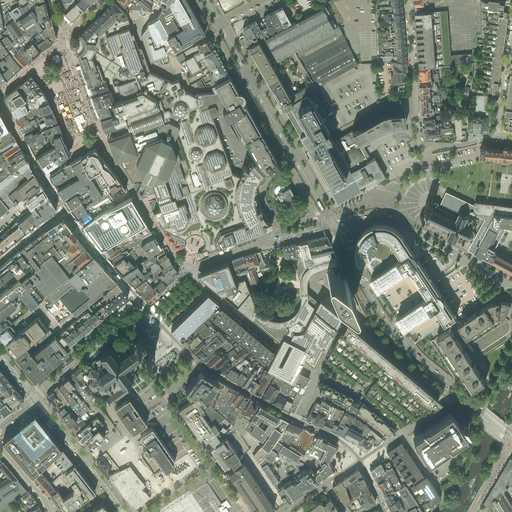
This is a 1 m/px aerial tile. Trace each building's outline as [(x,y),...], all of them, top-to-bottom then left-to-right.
[(26,0),(19,0),(18,0),(20,3),(9,11),(14,18),(25,33),(27,32),(28,34),(28,33),(40,50),(51,41),(45,32),(45,31),(39,22),(41,20),(40,19),(31,7),(30,4),(26,0)] [(30,4),(31,7),(40,19),(44,18),(51,16),(47,0),(30,4)] [(63,0),(65,8),(67,10),(72,5),(71,2),(73,0),(63,0)] [(67,10),(64,13),(71,20),(80,11),(76,8),(79,5),(76,1),(74,0),(73,0),(71,2),(72,5),(67,10)] [(86,0),(77,0),(76,1),(79,5),(83,9),(89,2),(86,0)] [(118,0),(127,9),(141,10),(131,1),(129,0),(118,0)] [(148,11),(149,9),(138,0),(129,0),(131,1),(141,10),(148,11)] [(138,0),(149,9),(150,10),(152,8),(149,5),(150,3),(145,0),(138,0)] [(168,0),(163,8),(157,15),(158,17),(154,19),(147,23),(148,24),(145,29),(141,34),(143,41),(143,42),(144,42),(146,48),(146,49),(148,54),(150,61),(165,56),(170,49),(173,48),(174,50),(199,36),(200,35),(202,35),(203,34),(205,33),(199,23),(198,21),(193,12),(186,0),(168,0)] [(112,2),(106,8),(119,21),(128,18),(127,16),(114,3),(112,2)] [(249,48),(249,49),(258,44),(267,60),(274,56),(277,60),(294,51),(312,83),(315,89),(318,88),(341,74),(357,64),(343,34),(342,34),(339,26),(337,27),(325,6),(272,34),(265,38),(264,36),(247,46),(248,47),(249,49),(249,48)] [(282,7),(275,10),(283,26),(290,22),(282,7)] [(271,171),(280,166),(275,160),(276,160),(274,156),(273,156),(272,153),(271,152),(269,149),(269,148),(267,145),(267,144),(265,141),(261,133),(259,131),(260,131),(260,130),(259,130),(259,129),(258,127),(256,124),(256,123),(254,121),(254,120),(253,118),(252,117),(251,115),(251,114),(250,114),(250,113),(249,112),(249,111),(248,110),(248,109),(248,110),(247,109),(246,107),(247,107),(246,106),(246,107),(245,105),(246,105),(245,104),(244,104),(242,103),(240,101),(241,100),(242,99),(242,98),(243,98),(243,97),(243,96),(242,96),(242,95),(242,94),(241,94),(241,93),(240,93),(239,93),(237,93),(237,91),(237,90),(237,89),(236,89),(235,86),(233,83),(232,81),(233,81),(232,80),(231,78),(230,78),(230,77),(229,77),(215,85),(216,88),(218,91),(216,92),(195,94),(195,96),(193,95),(193,94),(192,94),(188,92),(187,91),(187,92),(185,92),(184,87),(184,86),(182,87),(181,87),(180,86),(181,86),(180,85),(178,80),(172,82),(171,81),(170,81),(164,78),(163,77),(157,75),(157,74),(156,74),(150,71),(149,71),(148,71),(149,70),(141,47),(138,47),(128,18),(119,21),(106,8),(88,26),(87,26),(87,27),(85,29),(85,28),(84,29),(85,29),(83,31),(82,31),(82,32),(79,35),(78,35),(79,37),(77,39),(76,38),(75,38),(74,38),(73,38),(72,38),(72,39),(71,39),(70,40),(70,41),(69,41),(70,41),(70,42),(69,42),(69,43),(70,44),(70,45),(71,44),(71,45),(70,45),(71,46),(72,46),(72,47),(73,47),(73,46),(74,46),(74,47),(75,47),(76,47),(77,49),(75,50),(82,69),(97,63),(103,80),(107,79),(109,84),(110,88),(110,89),(113,95),(115,101),(133,95),(137,104),(113,112),(114,113),(100,118),(100,119),(101,119),(101,120),(100,120),(101,121),(102,124),(102,125),(103,127),(103,128),(104,128),(104,129),(104,130),(105,130),(108,129),(109,129),(112,128),(113,127),(112,127),(115,126),(116,126),(119,125),(120,125),(120,124),(121,124),(123,123),(123,124),(124,123),(123,123),(126,122),(127,122),(128,125),(129,129),(128,129),(123,131),(122,131),(121,132),(118,133),(117,133),(116,133),(113,135),(112,135),(111,135),(108,136),(107,137),(107,138),(108,141),(108,142),(109,142),(109,143),(110,146),(110,147),(111,148),(112,151),(112,152),(115,159),(116,159),(116,160),(118,159),(119,160),(127,173),(130,178),(134,185),(135,185),(135,184),(138,190),(139,193),(141,192),(154,188),(155,190),(156,194),(156,195),(158,201),(159,202),(161,209),(153,211),(161,225),(160,226),(159,226),(160,227),(162,230),(161,230),(162,231),(162,230),(164,233),(163,233),(164,234),(166,236),(165,236),(166,237),(168,239),(168,240),(170,243),(170,244),(171,243),(172,246),(172,247),(173,247),(174,249),(174,250),(175,250),(177,249),(178,249),(178,248),(181,248),(182,248),(182,247),(184,246),(184,247),(185,246),(184,243),(185,243),(185,242),(184,242),(185,239),(186,238),(185,238),(187,235),(188,236),(188,235),(191,233),(192,233),(191,233),(195,232),(195,233),(195,232),(196,232),(197,229),(198,229),(198,230),(197,230),(197,231),(198,231),(198,232),(198,233),(199,233),(200,233),(201,233),(202,233),(202,232),(203,232),(203,231),(203,232),(202,235),(202,236),(203,236),(204,239),(204,240),(205,240),(205,243),(204,244),(205,244),(204,247),(204,246),(203,247),(204,248),(202,250),(201,250),(201,251),(198,252),(197,252),(198,253),(199,256),(199,257),(200,256),(202,255),(203,255),(206,254),(207,254),(207,253),(210,252),(210,253),(211,252),(214,251),(215,251),(214,251),(217,250),(218,250),(218,249),(221,248),(221,249),(222,248),(225,247),(226,247),(225,246),(224,245),(232,242),(235,241),(236,241),(239,240),(242,239),(243,238),(246,237),(247,237),(250,236),(253,235),(254,234),(255,234),(259,233),(264,231),(265,230),(266,230),(268,229),(269,229),(269,228),(268,227),(268,226),(272,225),(270,221),(268,222),(265,219),(266,218),(266,217),(267,217),(266,216),(265,215),(264,213),(263,212),(261,209),(260,207),(258,203),(258,202),(257,199),(257,198),(256,198),(254,198),(253,198),(253,197),(253,194),(253,193),(254,188),(254,187),(255,183),(257,184),(257,183),(258,181),(259,179),(259,178),(260,177),(261,176),(262,175),(263,174),(264,173),(266,171),(267,171),(268,172),(271,170),(271,171)] [(275,10),(269,14),(277,29),(283,26),(275,10)] [(6,25),(7,28),(8,28),(11,33),(16,39),(30,59),(30,58),(29,57),(32,56),(33,56),(34,56),(35,55),(36,54),(36,53),(37,53),(37,52),(36,51),(39,50),(40,50),(28,33),(28,34),(27,32),(25,33),(14,18),(9,11),(5,15),(7,24),(6,25)] [(388,14),(383,14),(383,20),(385,20),(402,19),(402,16),(403,15),(403,14),(402,13),(402,12),(397,13),(391,13),(391,17),(389,17),(388,17),(388,14)] [(264,20),(260,22),(266,33),(276,28),(277,29),(269,14),(263,17),(264,20)] [(416,19),(416,23),(416,25),(417,25),(448,23),(448,22),(448,17),(416,19)] [(45,32),(51,41),(56,38),(53,24),(46,26),(45,22),(44,18),(40,19),(41,20),(39,22),(45,31),(45,32)] [(256,21),(250,25),(257,38),(266,33),(260,22),(257,24),(256,21)] [(417,25),(416,25),(416,29),(417,31),(449,29),(448,23),(417,25)] [(257,38),(250,25),(243,28),(242,31),(245,37),(244,37),(243,36),(242,36),(241,36),(240,36),(240,37),(239,37),(239,38),(239,39),(239,40),(242,46),(243,46),(257,38)] [(11,43),(26,63),(30,59),(16,39),(11,33),(8,28),(7,28),(3,32),(5,36),(11,43)] [(417,31),(417,35),(417,37),(418,37),(449,35),(449,29),(417,31)] [(418,37),(417,37),(417,41),(418,43),(450,41),(449,35),(418,37)] [(5,36),(0,40),(21,66),(26,63),(11,43),(5,36)] [(196,44),(200,52),(212,46),(213,45),(212,45),(213,44),(211,41),(211,42),(208,38),(196,44)] [(0,56),(5,63),(14,73),(21,66),(0,40),(0,39),(0,56)] [(418,43),(418,47),(418,49),(419,49),(450,47),(450,41),(418,43)] [(249,49),(254,57),(258,65),(262,71),(263,72),(263,73),(267,79),(267,80),(270,85),(271,87),(271,88),(279,102),(280,104),(280,103),(280,104),(281,106),(282,107),(282,108),(288,105),(293,102),(290,98),(288,99),(287,96),(280,83),(278,80),(275,75),(271,67),(267,60),(258,44),(249,49)] [(209,66),(210,66),(210,67),(221,61),(221,60),(220,60),(220,59),(219,58),(219,57),(218,56),(219,56),(217,54),(216,52),(216,51),(215,50),(214,48),(214,49),(212,46),(200,52),(186,59),(180,63),(184,71),(188,69),(191,75),(201,70),(197,62),(205,58),(208,63),(207,63),(207,64),(206,64),(206,65),(207,65),(207,66),(208,66),(208,67),(209,67),(209,66)] [(419,49),(418,49),(418,53),(418,55),(419,55),(450,53),(450,47),(419,49)] [(186,59),(182,53),(176,56),(179,63),(180,63),(186,59)] [(419,55),(418,55),(419,59),(419,61),(451,58),(451,55),(450,53),(419,55)] [(451,55),(451,58),(451,65),(469,63),(472,53),(451,55)] [(0,69),(1,68),(8,78),(14,73),(5,63),(0,56),(0,69)] [(419,61),(419,65),(419,67),(434,66),(451,65),(451,58),(419,61)] [(209,76),(210,76),(225,67),(221,61),(210,67),(206,69),(208,73),(206,74),(206,75),(206,76),(208,77),(209,76)] [(393,74),(391,74),(391,85),(399,84),(399,83),(406,83),(406,77),(407,77),(406,68),(407,68),(407,67),(407,66),(407,65),(406,65),(406,61),(395,62),(395,61),(391,62),(391,63),(392,62),(392,66),(391,67),(391,69),(393,70),(393,74)] [(88,84),(88,85),(103,80),(97,63),(82,69),(87,84),(87,85),(88,84)] [(45,64),(40,68),(45,73),(44,74),(44,75),(46,73),(46,74),(44,76),(46,75),(47,76),(49,74),(48,73),(49,72),(49,73),(50,73),(49,73),(51,76),(47,79),(51,84),(51,83),(56,80),(52,75),(51,72),(50,72),(50,71),(52,71),(52,70),(50,71),(49,71),(50,70),(45,64)] [(271,67),(269,68),(274,76),(275,75),(279,74),(274,65),(271,67)] [(419,67),(420,82),(435,81),(439,80),(438,73),(434,74),(434,66),(419,67)] [(214,84),(215,85),(229,77),(230,77),(229,76),(227,73),(225,67),(210,76),(212,80),(211,81),(210,83),(211,86),(214,84)] [(1,68),(0,69),(0,72),(4,81),(6,80),(8,78),(1,68)] [(64,73),(68,94),(77,92),(75,83),(71,84),(70,78),(68,79),(67,73),(64,73)] [(36,96),(36,95),(42,92),(40,88),(34,80),(31,76),(29,78),(24,81),(30,88),(34,92),(32,93),(34,96),(32,97),(34,99),(35,98),(36,96)] [(472,80),(467,78),(458,104),(463,106),(465,100),(468,100),(469,86),(472,80)] [(91,93),(91,95),(110,89),(110,88),(109,84),(107,79),(103,80),(88,85),(88,86),(88,87),(88,86),(91,93)] [(24,81),(17,87),(22,94),(24,97),(25,97),(25,98),(32,93),(34,92),(30,88),(24,81)] [(420,82),(421,93),(433,92),(443,91),(443,89),(440,89),(437,89),(437,86),(435,84),(435,81),(420,82)] [(306,94),(308,93),(310,92),(315,89),(312,83),(304,87),(293,93),(292,94),(292,92),(290,93),(290,95),(287,96),(288,99),(290,98),(293,102),(306,94)] [(6,94),(4,96),(5,99),(6,101),(10,107),(11,108),(11,109),(17,106),(16,104),(19,103),(20,105),(24,103),(27,101),(25,98),(25,97),(24,97),(22,94),(17,87),(16,87),(14,89),(14,88),(7,94),(6,94)] [(91,95),(94,102),(113,95),(110,89),(91,95)] [(42,92),(36,95),(38,100),(39,100),(45,97),(42,92)] [(306,94),(293,102),(288,105),(291,110),(286,112),(300,137),(299,138),(301,141),(302,140),(305,146),(327,134),(326,133),(329,132),(314,106),(309,97),(308,97),(306,94)] [(26,111),(47,101),(45,97),(39,100),(38,100),(36,95),(36,96),(35,98),(35,100),(29,104),(27,101),(24,103),(20,105),(19,103),(16,104),(17,106),(11,109),(15,116),(26,111)] [(94,102),(96,107),(110,102),(111,103),(115,101),(113,95),(94,102)] [(100,117),(100,118),(114,113),(113,112),(137,104),(133,95),(115,101),(111,103),(110,102),(96,107),(98,111),(99,113),(100,117)] [(36,114),(51,108),(47,101),(26,111),(15,116),(18,122),(26,119),(33,115),(36,114)] [(434,104),(422,105),(423,114),(433,113),(434,113),(434,112),(434,111),(436,111),(436,108),(436,107),(434,107),(434,104)] [(36,121),(38,124),(45,121),(55,116),(51,108),(36,114),(33,115),(34,118),(36,121)] [(0,132),(9,128),(8,127),(9,127),(2,114),(0,111),(0,132)] [(327,134),(305,146),(308,151),(307,151),(307,152),(306,152),(311,160),(310,160),(310,161),(310,162),(311,162),(312,162),(313,163),(310,165),(311,166),(324,190),(329,188),(337,202),(360,189),(359,186),(375,177),(376,180),(384,175),(374,157),(371,159),(361,142),(386,127),(394,127),(395,134),(407,134),(406,128),(401,129),(401,126),(405,126),(404,111),(382,113),(374,117),(369,120),(354,129),(351,130),(352,130),(351,130),(333,140),(332,141),(331,142),(329,139),(327,135),(327,134)] [(18,122),(19,126),(29,121),(29,120),(34,118),(33,115),(26,119),(18,122)] [(424,128),(426,128),(445,126),(445,124),(449,124),(448,115),(442,115),(425,117),(425,119),(424,119),(423,119),(424,128)] [(41,129),(57,122),(55,116),(45,121),(38,124),(41,129)] [(472,118),(468,118),(467,130),(471,130),(471,131),(483,132),(483,131),(487,131),(488,119),(484,119),(480,119),(480,117),(477,117),(477,118),(472,118)] [(19,126),(21,130),(31,125),(31,124),(36,121),(34,118),(29,120),(29,121),(19,126)] [(31,125),(21,130),(24,134),(32,130),(33,132),(36,130),(41,129),(38,124),(36,121),(31,124),(31,125)] [(43,134),(59,128),(57,122),(41,129),(42,132),(43,134)] [(445,126),(426,128),(426,136),(431,136),(431,137),(435,136),(454,134),(453,127),(450,127),(450,124),(449,124),(445,124),(445,126)] [(13,135),(9,128),(0,132),(0,142),(12,135),(13,135)] [(46,144),(54,140),(53,138),(52,135),(60,132),(59,128),(43,134),(45,139),(43,140),(46,144)] [(32,130),(24,134),(24,135),(26,140),(27,140),(31,138),(32,139),(36,137),(35,136),(42,132),(41,129),(36,130),(33,132),(32,130)] [(31,138),(27,140),(30,146),(43,140),(45,139),(43,134),(42,132),(35,136),(36,137),(32,139),(31,138)] [(43,151),(35,156),(37,160),(38,161),(40,165),(54,156),(58,161),(60,160),(62,159),(65,157),(64,155),(67,153),(68,153),(68,152),(69,152),(68,150),(67,148),(62,137),(61,134),(61,133),(60,133),(60,132),(52,135),(53,138),(54,140),(56,144),(54,144),(53,145),(53,144),(52,144),(52,145),(46,149),(43,151)] [(0,150),(16,140),(12,135),(0,142),(0,150)] [(0,163),(5,159),(6,158),(20,149),(17,143),(16,140),(0,150),(0,163)] [(43,140),(30,146),(31,148),(32,150),(33,153),(34,154),(35,156),(43,151),(46,149),(52,145),(52,144),(53,144),(53,145),(54,144),(56,144),(54,140),(46,144),(43,140)] [(475,201),(474,205),(474,211),(485,213),(493,214),(493,213),(511,215),(511,149),(508,149),(508,147),(504,147),(504,150),(487,148),(487,147),(481,146),(480,149),(480,150),(480,153),(479,153),(479,154),(480,154),(480,157),(486,158),(486,157),(495,158),(503,159),(503,160),(506,161),(506,160),(511,160),(511,205),(498,203),(490,202),(475,201)] [(102,195),(111,190),(110,187),(107,182),(116,175),(113,172),(112,172),(109,167),(106,162),(105,162),(102,158),(102,157),(101,158),(95,148),(94,148),(79,156),(85,168),(87,170),(98,188),(102,195)] [(0,171),(5,168),(24,155),(24,154),(21,149),(20,149),(6,158),(5,159),(0,163),(0,171)] [(0,180),(1,179),(10,173),(10,172),(27,160),(24,155),(5,168),(0,171),(0,180)] [(54,156),(40,165),(44,171),(58,161),(54,156)] [(87,188),(91,193),(94,199),(102,195),(98,188),(87,170),(85,168),(79,156),(70,162),(79,176),(57,189),(64,199),(80,188),(82,191),(87,188)] [(0,180),(0,188),(6,183),(29,164),(27,160),(10,172),(10,173),(1,179),(0,180)] [(79,176),(70,162),(67,164),(66,163),(64,164),(64,165),(62,167),(64,170),(66,173),(67,172),(68,174),(64,177),(53,183),(57,189),(79,176)] [(0,216),(15,203),(8,194),(34,173),(29,164),(6,183),(0,188),(0,216)] [(64,170),(62,167),(50,175),(49,177),(53,183),(64,177),(68,174),(67,172),(66,173),(64,170)] [(15,203),(24,196),(40,182),(36,176),(34,173),(8,194),(15,203)] [(116,175),(107,182),(110,187),(120,182),(118,178),(116,175)] [(24,196),(27,201),(44,188),(40,182),(24,196)] [(114,195),(126,189),(120,182),(110,187),(111,190),(114,195)] [(274,196),(277,201),(280,199),(282,202),(282,203),(283,203),(283,202),(284,202),(285,202),(285,201),(287,200),(287,201),(288,200),(289,199),(290,199),(291,198),(292,197),(293,197),(294,196),(292,192),(289,187),(286,189),(285,187),(286,187),(284,186),(283,185),(282,185),(281,184),(279,184),(278,185),(277,185),(276,186),(275,187),(274,188),(274,190),(274,191),(274,192),(274,194),(275,193),(276,195),(274,196)] [(27,201),(30,206),(33,204),(48,194),(44,188),(27,201)] [(68,206),(69,208),(82,199),(91,193),(87,188),(82,191),(80,188),(64,199),(68,206)] [(73,213),(77,219),(93,208),(109,198),(114,195),(111,190),(102,195),(94,199),(73,213)] [(69,208),(73,213),(94,199),(91,193),(82,199),(69,208)] [(33,204),(36,208),(50,198),(48,194),(33,204)] [(445,194),(439,205),(441,206),(443,207),(444,207),(444,208),(448,210),(449,209),(449,210),(454,212),(458,214),(460,211),(459,211),(460,210),(460,211),(460,210),(461,211),(463,212),(463,211),(464,211),(466,213),(466,212),(467,213),(466,213),(468,214),(469,214),(469,215),(473,217),(474,215),(477,217),(479,218),(479,219),(479,218),(478,220),(478,221),(479,221),(479,222),(476,227),(478,231),(479,231),(479,232),(478,232),(476,235),(477,236),(476,237),(476,236),(474,237),(471,243),(471,244),(473,245),(473,246),(474,246),(474,247),(474,246),(475,246),(476,247),(474,251),(481,255),(484,257),(485,257),(511,271),(511,256),(495,248),(496,247),(506,229),(501,226),(503,224),(511,225),(511,215),(493,213),(493,214),(485,213),(474,211),(474,205),(473,207),(469,206),(469,205),(469,204),(468,204),(467,204),(467,205),(454,198),(445,194)] [(138,228),(146,223),(141,215),(131,197),(119,204),(113,207),(103,211),(83,226),(101,250),(114,242),(125,235),(138,228)] [(39,211),(53,202),(50,198),(36,208),(37,210),(38,210),(39,211)] [(93,208),(77,219),(83,226),(93,218),(103,211),(113,207),(114,207),(109,198),(93,208)] [(423,222),(424,222),(426,222),(426,223),(425,223),(426,224),(427,224),(427,225),(428,225),(428,224),(429,224),(430,225),(430,224),(431,222),(435,224),(435,225),(436,225),(440,227),(441,227),(445,229),(446,230),(450,231),(449,235),(448,234),(447,235),(448,235),(448,236),(449,236),(451,237),(450,238),(451,238),(454,239),(454,240),(455,239),(454,239),(454,238),(456,239),(456,240),(457,240),(458,240),(462,241),(461,242),(462,242),(463,241),(465,242),(466,241),(467,241),(467,242),(468,242),(468,241),(469,241),(470,241),(471,238),(474,237),(476,236),(476,237),(477,236),(476,235),(478,232),(479,232),(479,231),(478,231),(476,227),(479,222),(479,221),(478,221),(478,220),(479,218),(479,219),(479,218),(477,217),(474,215),(473,217),(469,215),(469,214),(468,214),(466,213),(467,213),(466,212),(466,213),(464,211),(463,211),(463,212),(461,211),(460,210),(460,211),(460,210),(459,211),(460,211),(458,214),(454,212),(449,210),(449,209),(448,210),(444,208),(444,207),(443,207),(440,206),(439,205),(439,204),(439,205),(440,204),(439,203),(439,202),(439,201),(438,202),(437,201),(437,200),(436,201),(435,201),(433,201),(434,199),(432,198),(431,200),(430,200),(430,199),(429,199),(429,200),(427,202),(426,201),(426,202),(427,202),(427,205),(426,206),(427,206),(424,213),(423,213),(423,214),(421,215),(420,215),(421,216),(421,218),(420,218),(420,219),(421,219),(423,220),(423,221),(423,222)] [(30,206),(32,209),(39,221),(56,210),(56,208),(53,202),(39,211),(38,210),(37,210),(36,208),(33,204),(30,206)] [(32,209),(25,213),(35,224),(39,221),(32,209)] [(23,214),(21,216),(30,228),(35,224),(25,213),(23,214)] [(21,216),(16,221),(26,232),(30,228),(21,216)] [(61,218),(50,225),(55,231),(66,223),(64,219),(61,218)] [(8,229),(16,240),(26,232),(16,221),(8,229)] [(59,239),(71,229),(66,223),(55,231),(50,235),(54,239),(54,240),(57,237),(59,239)] [(116,249),(151,231),(150,229),(149,228),(148,226),(147,225),(146,224),(146,223),(138,228),(125,235),(114,242),(101,250),(106,255),(116,249)] [(355,247),(355,249),(355,252),(357,251),(357,254),(358,256),(358,258),(360,260),(361,262),(362,262),(372,255),(371,254),(371,253),(370,252),(370,251),(370,249),(374,249),(374,250),(374,251),(374,252),(375,252),(375,253),(376,253),(376,254),(377,254),(377,255),(378,255),(379,256),(380,256),(380,257),(379,257),(378,257),(378,258),(378,259),(378,260),(379,260),(380,260),(381,260),(381,259),(381,258),(384,256),(385,255),(386,255),(387,254),(388,253),(388,252),(389,252),(389,251),(389,250),(396,261),(383,270),(377,274),(376,275),(374,276),(373,277),(371,278),(371,279),(373,282),(374,282),(373,283),(372,284),(373,285),(373,286),(374,286),(375,285),(376,286),(378,289),(379,289),(381,288),(382,287),(384,286),(385,285),(390,282),(405,271),(409,269),(419,282),(428,297),(425,299),(408,309),(403,313),(402,313),(400,315),(399,315),(397,317),(397,318),(399,321),(399,322),(398,322),(398,323),(399,324),(399,325),(400,325),(401,324),(402,325),(404,328),(405,328),(407,327),(407,326),(410,325),(410,324),(416,321),(430,311),(435,308),(437,310),(437,311),(439,313),(439,314),(441,316),(443,319),(443,320),(445,322),(445,323),(446,322),(449,321),(450,320),(450,321),(451,321),(452,321),(452,320),(453,319),(452,318),(453,318),(456,316),(457,316),(456,315),(454,312),(452,309),(450,306),(448,303),(446,300),(431,276),(432,276),(432,275),(432,274),(431,273),(430,273),(429,274),(410,246),(402,234),(402,233),(401,232),(400,231),(399,229),(397,228),(395,227),(394,226),(392,225),(390,224),(388,224),(386,223),(384,223),(382,223),(379,223),(377,223),(375,224),(373,224),(371,225),(369,226),(367,227),(366,229),(364,230),(362,232),(362,231),(361,231),(360,232),(359,234),(358,236),(357,238),(356,240),(356,242),(355,244),(355,247)] [(50,235),(55,231),(50,225),(45,229),(50,235)] [(8,229),(0,235),(0,238),(7,247),(16,240),(8,229)] [(45,229),(41,232),(49,243),(54,239),(50,235),(45,229)] [(64,247),(77,237),(71,229),(59,239),(64,247)] [(150,237),(154,235),(151,231),(116,249),(106,255),(110,259),(121,252),(132,247),(143,241),(144,241),(147,239),(150,237)] [(41,232),(36,236),(44,246),(49,243),(41,232)] [(140,261),(151,254),(162,247),(154,235),(150,237),(147,239),(144,241),(144,242),(140,245),(147,255),(143,257),(141,254),(137,256),(140,261)] [(36,236),(32,240),(39,250),(44,246),(36,236)] [(326,236),(313,239),(317,247),(319,251),(319,252),(324,250),(332,248),(331,244),(330,244),(326,236)] [(51,277),(87,249),(77,237),(64,247),(58,250),(41,263),(51,277)] [(24,246),(37,263),(38,263),(41,263),(58,250),(64,247),(59,239),(41,252),(39,250),(32,240),(24,246)] [(319,251),(317,247),(313,239),(307,241),(309,249),(313,248),(314,252),(319,251)] [(110,259),(113,264),(132,250),(140,245),(144,242),(144,241),(143,241),(132,247),(121,252),(110,259)] [(311,256),(309,249),(307,241),(299,243),(302,258),(303,258),(311,256)] [(304,270),(306,268),(303,258),(302,258),(299,243),(295,244),(282,247),(285,260),(293,258),(298,278),(300,279),(301,277),(301,275),(302,273),(303,272),(304,270)] [(113,264),(122,273),(137,263),(140,261),(137,256),(141,254),(143,257),(147,255),(140,245),(132,250),(113,264)] [(31,265),(33,267),(37,263),(24,246),(19,250),(31,265)] [(12,285),(18,292),(31,308),(34,305),(39,301),(45,296),(50,302),(50,303),(73,284),(68,278),(80,268),(93,257),(87,249),(51,277),(41,263),(38,263),(37,263),(33,267),(19,279),(15,282),(12,285)] [(161,268),(171,262),(165,253),(163,249),(159,251),(156,252),(156,253),(152,256),(154,257),(155,260),(156,260),(158,263),(161,268)] [(25,270),(31,265),(19,250),(16,252),(17,253),(13,255),(25,270)] [(300,284),(300,286),(300,287),(300,293),(307,293),(307,287),(306,284),(306,283),(306,282),(307,281),(307,280),(307,279),(307,278),(308,278),(308,277),(309,276),(309,275),(310,275),(310,274),(311,274),(311,273),(312,272),(313,272),(314,271),(315,271),(316,270),(323,268),(328,266),(332,265),(336,264),(339,263),(336,256),(336,257),(333,250),(311,256),(303,258),(306,268),(304,270),(303,272),(302,273),(301,275),(301,277),(300,279),(300,280),(300,282),(299,283),(300,284)] [(438,250),(437,251),(434,253),(439,261),(444,257),(441,252),(440,253),(438,250)] [(260,252),(258,252),(255,253),(258,264),(261,270),(270,266),(267,259),(263,261),(260,252)] [(255,253),(244,257),(254,283),(259,281),(257,278),(255,272),(257,271),(254,265),(258,264),(255,253)] [(137,263),(122,273),(126,277),(129,281),(132,278),(141,270),(145,267),(150,264),(155,260),(154,257),(152,256),(151,254),(140,261),(137,263)] [(5,262),(13,271),(15,273),(17,276),(25,270),(13,255),(12,256),(5,262)] [(248,270),(244,261),(243,256),(232,260),(237,274),(238,276),(245,275),(248,285),(253,283),(248,269),(248,270)] [(73,284),(50,303),(52,305),(67,293),(70,290),(75,286),(78,290),(92,279),(104,269),(93,257),(80,268),(68,278),(73,284)] [(132,278),(129,281),(131,283),(134,286),(145,278),(152,273),(159,269),(161,268),(158,263),(156,260),(155,260),(150,264),(145,267),(141,270),(132,278)] [(5,262),(0,266),(0,280),(1,281),(11,272),(13,271),(5,262)] [(134,286),(138,290),(150,280),(157,276),(159,275),(173,266),(171,262),(161,268),(159,269),(152,273),(145,278),(134,286)] [(206,270),(197,273),(200,276),(233,304),(237,306),(249,291),(248,288),(247,286),(244,278),(235,281),(230,267),(227,262),(225,263),(206,270)] [(159,275),(157,276),(160,280),(174,268),(173,266),(159,275)] [(325,270),(332,286),(333,288),(334,289),(335,290),(336,291),(337,292),(351,302),(351,303),(352,303),(353,303),(353,302),(354,302),(354,301),(355,301),(355,300),(355,299),(348,284),(346,281),(343,278),(331,268),(329,267),(328,267),(327,267),(326,267),(326,268),(325,269),(325,270)] [(174,268),(160,280),(165,285),(170,281),(177,274),(177,273),(177,272),(177,271),(174,268)] [(70,290),(67,293),(78,307),(86,300),(100,288),(112,278),(104,269),(92,279),(78,290),(75,286),(70,290)] [(150,280),(138,290),(137,290),(147,300),(149,300),(151,300),(159,291),(165,285),(160,280),(157,276),(150,280)] [(86,300),(78,307),(72,312),(75,316),(103,293),(116,282),(112,278),(100,288),(86,300)] [(116,282),(103,293),(105,296),(108,300),(122,289),(117,282),(116,282)] [(0,307),(11,298),(18,292),(12,285),(0,294),(0,307)] [(114,307),(128,296),(122,289),(108,300),(114,307)] [(249,291),(237,306),(252,320),(255,316),(257,318),(259,320),(261,321),(263,323),(265,324),(264,326),(280,339),(285,329),(282,319),(280,319),(279,320),(277,320),(276,319),(274,319),(273,319),(271,318),(270,318),(268,317),(267,317),(265,316),(264,314),(262,313),(261,312),(260,311),(259,311),(259,310),(258,309),(257,308),(256,307),(256,306),(255,305),(254,304),(254,303),(253,302),(249,291)] [(280,339),(281,340),(280,342),(279,344),(276,349),(275,352),(266,368),(267,369),(273,372),(274,373),(276,373),(276,374),(289,380),(294,371),(295,369),(297,371),(299,368),(302,363),(303,359),(314,368),(339,319),(341,316),(319,297),(317,301),(308,292),(300,293),(300,295),(300,297),(300,299),(300,301),(300,303),(299,305),(298,307),(297,309),(296,310),(295,312),(293,313),(292,315),(290,316),(288,317),(286,318),(284,319),(282,319),(285,329),(280,339)] [(179,336),(181,339),(207,319),(207,318),(215,312),(221,307),(219,306),(219,305),(218,305),(218,304),(217,304),(216,304),(218,302),(218,301),(216,300),(214,298),(212,296),(212,297),(212,296),(210,295),(209,295),(210,294),(208,293),(207,293),(203,297),(199,301),(199,300),(199,301),(195,305),(195,304),(195,305),(191,308),(191,309),(187,312),(187,313),(183,316),(183,317),(179,320),(175,324),(171,328),(173,330),(173,331),(173,330),(175,332),(175,333),(175,332),(177,334),(177,335),(177,334),(179,336)] [(110,313),(115,308),(114,307),(108,300),(105,296),(99,300),(110,313)] [(0,319),(4,316),(17,305),(11,298),(0,307),(0,319)] [(504,317),(504,318),(511,304),(509,303),(507,302),(505,301),(502,301),(502,299),(500,300),(500,301),(499,301),(499,300),(496,300),(496,301),(494,301),(492,302),(490,303),(488,304),(485,305),(494,318),(495,318),(496,317),(497,317),(498,316),(499,316),(500,316),(501,316),(501,317),(502,317),(503,317),(504,317)] [(104,318),(110,313),(99,300),(94,305),(104,318)] [(495,318),(494,318),(481,327),(467,336),(473,344),(471,345),(480,358),(482,357),(508,339),(509,339),(509,338),(510,338),(510,337),(511,337),(511,336),(511,335),(511,334),(511,318),(511,319),(511,318),(511,317),(511,314),(511,303),(511,304),(504,318),(504,317),(503,317),(502,317),(501,317),(501,316),(500,316),(499,316),(498,316),(497,317),(496,317),(495,318)] [(98,323),(104,318),(94,305),(88,310),(98,323)] [(477,310),(472,313),(481,327),(494,318),(485,305),(482,307),(482,306),(481,306),(480,307),(480,308),(480,309),(479,308),(477,310)] [(212,315),(210,319),(244,347),(245,346),(246,346),(258,356),(255,359),(266,368),(275,352),(261,341),(235,319),(221,307),(215,312),(217,313),(214,316),(212,315)] [(93,327),(98,323),(88,310),(82,314),(93,327)] [(459,322),(467,336),(481,327),(472,313),(469,315),(469,314),(468,315),(467,315),(467,316),(467,317),(466,317),(464,318),(464,319),(459,322)] [(82,336),(93,327),(82,314),(71,323),(82,336)] [(4,316),(0,319),(0,332),(10,325),(11,324),(8,320),(7,321),(4,316)] [(17,333),(4,343),(5,343),(6,342),(7,343),(5,344),(15,355),(26,346),(26,347),(48,329),(38,316),(23,328),(17,334),(17,333)] [(181,339),(186,344),(197,334),(211,323),(207,319),(181,339)] [(330,353),(325,361),(329,364),(330,363),(333,366),(336,369),(338,370),(341,373),(340,374),(347,379),(347,378),(351,381),(354,383),(355,381),(356,381),(357,379),(362,384),(362,385),(364,383),(372,373),(373,372),(375,374),(376,376),(377,375),(379,377),(378,378),(365,393),(368,395),(371,398),(370,399),(377,404),(377,403),(381,406),(386,411),(389,413),(388,414),(394,419),(395,418),(399,421),(403,425),(405,424),(406,425),(409,422),(408,421),(410,420),(413,418),(418,415),(422,412),(427,409),(430,407),(438,402),(441,399),(440,398),(436,395),(435,395),(430,390),(429,390),(424,385),(423,385),(418,380),(417,380),(412,375),(410,373),(406,370),(405,369),(400,365),(399,364),(394,360),(393,359),(388,355),(387,354),(382,350),(381,349),(376,345),(375,344),(372,342),(364,335),(363,334),(362,333),(355,328),(352,325),(351,324),(346,320),(345,324),(341,330),(330,353)] [(76,340),(82,336),(71,323),(66,328),(76,340)] [(186,344),(191,349),(202,340),(203,341),(216,330),(210,324),(211,323),(197,334),(186,344)] [(10,325),(0,332),(0,337),(0,338),(1,338),(1,339),(4,343),(17,333),(10,325)] [(60,332),(71,345),(76,340),(66,328),(60,332)] [(451,328),(438,336),(446,349),(460,341),(456,336),(457,335),(455,333),(454,333),(455,332),(455,331),(454,331),(454,330),(453,331),(451,328)] [(39,343),(52,333),(49,330),(37,340),(39,343)] [(194,353),(202,359),(205,355),(211,351),(215,347),(225,338),(218,330),(216,331),(216,330),(203,341),(205,343),(194,352),(194,353)] [(87,374),(86,374),(86,375),(88,374),(90,378),(89,378),(89,379),(90,379),(88,383),(87,383),(87,384),(88,384),(90,386),(89,386),(90,386),(92,388),(91,389),(92,390),(93,388),(97,388),(97,389),(98,388),(100,392),(100,393),(101,393),(101,392),(102,392),(107,391),(110,396),(107,399),(106,399),(107,401),(110,405),(113,402),(118,398),(119,398),(128,391),(126,388),(125,386),(125,385),(127,383),(127,384),(127,383),(128,384),(128,383),(129,382),(130,382),(130,381),(132,380),(133,379),(132,378),(133,377),(136,374),(137,376),(138,375),(137,374),(138,373),(137,373),(136,373),(133,369),(137,365),(138,366),(138,365),(142,362),(142,363),(143,362),(142,361),(144,360),(145,359),(147,358),(147,359),(148,360),(149,359),(148,358),(153,355),(153,356),(154,356),(154,355),(153,354),(154,354),(154,353),(155,352),(154,351),(154,352),(151,347),(150,346),(145,339),(144,338),(141,334),(141,333),(139,334),(137,333),(138,335),(133,338),(132,337),(131,337),(132,339),(131,340),(128,343),(128,342),(127,342),(128,343),(123,346),(123,345),(122,346),(123,347),(118,350),(115,345),(116,344),(115,344),(114,344),(114,343),(113,344),(114,345),(111,347),(109,348),(108,347),(107,347),(108,348),(105,349),(104,349),(102,350),(102,351),(103,351),(100,353),(99,353),(100,355),(99,356),(96,358),(95,357),(95,358),(96,359),(95,359),(94,358),(90,360),(91,361),(90,362),(91,362),(91,363),(90,362),(90,363),(90,362),(90,363),(88,364),(88,365),(87,364),(87,365),(87,366),(88,365),(89,367),(89,368),(87,374)] [(55,336),(49,341),(62,357),(68,352),(55,336)] [(468,382),(464,375),(455,362),(446,349),(438,336),(434,339),(430,341),(455,378),(458,376),(458,377),(464,385),(468,382)] [(202,359),(206,362),(219,350),(221,349),(229,343),(225,339),(225,338),(215,347),(211,351),(205,355),(202,359)] [(191,349),(194,352),(205,343),(203,341),(202,340),(191,349)] [(49,341),(43,345),(56,362),(62,357),(49,341)] [(461,344),(460,341),(446,349),(455,362),(468,354),(465,349),(465,348),(464,346),(463,346),(463,345),(463,343),(461,344)] [(223,354),(211,365),(211,366),(217,370),(220,367),(228,358),(233,355),(236,352),(242,348),(235,342),(233,345),(234,346),(233,347),(223,354)] [(206,362),(211,365),(223,354),(233,347),(230,343),(229,343),(221,349),(219,350),(206,362)] [(35,353),(39,357),(36,359),(45,371),(56,362),(43,345),(35,353)] [(26,346),(15,355),(19,361),(30,352),(26,347),(26,346)] [(220,367),(217,370),(220,371),(224,374),(234,362),(242,357),(243,356),(248,353),(245,349),(237,354),(234,356),(234,355),(233,355),(228,358),(220,367)] [(19,361),(23,366),(34,357),(33,355),(30,352),(19,361)] [(34,357),(23,366),(34,380),(45,371),(36,359),(39,357),(35,353),(33,355),(34,357)] [(455,362),(464,375),(477,367),(473,362),(474,361),(472,359),(471,359),(472,358),(471,356),(470,357),(468,354),(455,362)] [(234,362),(224,374),(234,380),(244,367),(241,365),(243,363),(245,365),(248,362),(249,361),(244,357),(243,357),(243,356),(242,357),(234,362)] [(244,367),(234,380),(242,384),(249,372),(253,369),(254,367),(257,364),(258,363),(256,361),(251,366),(250,365),(250,364),(248,362),(245,365),(243,363),(241,365),(244,367)] [(260,366),(257,364),(254,367),(253,369),(249,372),(242,384),(247,387),(252,379),(258,368),(260,366)] [(80,367),(74,372),(83,383),(84,383),(85,382),(82,378),(84,376),(81,373),(83,371),(80,367)] [(262,367),(259,371),(263,373),(269,377),(272,373),(267,369),(266,370),(262,367)] [(464,375),(468,382),(473,389),(486,380),(482,375),(483,374),(481,372),(480,372),(481,371),(480,370),(480,369),(479,370),(477,367),(464,375)] [(247,387),(250,389),(255,381),(255,380),(256,377),(258,373),(257,372),(260,369),(258,368),(252,379),(247,387)] [(291,404),(288,410),(288,411),(289,411),(290,410),(292,411),(293,411),(294,412),(294,410),(303,394),(309,382),(309,381),(309,380),(308,380),(309,378),(309,377),(308,377),(300,372),(298,371),(297,371),(295,369),(294,371),(289,380),(290,381),(289,383),(293,385),(292,388),(297,391),(291,404)] [(194,379),(185,390),(188,394),(190,397),(191,397),(197,392),(203,400),(210,391),(212,392),(218,381),(217,380),(200,371),(194,379)] [(74,372),(68,377),(77,388),(76,389),(77,389),(86,401),(86,400),(93,396),(84,383),(83,383),(74,372)] [(259,383),(254,392),(259,395),(269,377),(263,373),(258,380),(259,380),(260,381),(259,383)] [(83,409),(86,412),(89,410),(78,395),(75,391),(77,389),(76,389),(77,388),(68,377),(63,382),(68,388),(68,389),(72,394),(79,403),(83,409)] [(263,396),(263,397),(270,402),(270,401),(271,402),(272,402),(272,403),(272,402),(284,382),(281,381),(279,379),(274,377),(273,379),(270,384),(270,385),(267,390),(263,396)] [(0,391),(11,383),(7,378),(0,383),(0,391)] [(250,389),(254,392),(259,383),(260,381),(259,380),(258,382),(255,380),(255,381),(250,389)] [(209,396),(206,402),(213,406),(216,398),(218,394),(218,395),(220,392),(224,384),(223,384),(222,383),(220,382),(219,381),(218,381),(212,392),(210,396),(209,396)] [(73,407),(77,412),(80,416),(81,416),(86,412),(83,409),(79,403),(72,394),(68,389),(68,388),(63,382),(58,386),(65,395),(69,399),(74,406),(73,407)] [(272,403),(281,407),(291,388),(290,388),(291,387),(288,385),(284,382),(272,402),(272,403)] [(319,392),(326,395),(331,386),(330,387),(329,386),(329,385),(324,382),(319,392)] [(14,388),(11,383),(0,391),(0,397),(3,395),(2,394),(5,392),(7,395),(12,391),(11,391),(14,388)] [(216,398),(213,406),(217,410),(220,406),(220,405),(220,404),(229,387),(228,386),(227,386),(226,386),(226,385),(225,385),(224,384),(220,392),(218,395),(218,394),(216,398)] [(63,404),(69,399),(65,395),(58,386),(52,390),(58,398),(60,400),(63,403),(63,404)] [(326,395),(333,399),(338,390),(338,389),(337,390),(336,389),(331,386),(326,395)] [(229,387),(220,404),(222,405),(225,407),(228,402),(227,401),(227,400),(228,400),(233,389),(230,387),(229,387)] [(12,391),(12,392),(14,395),(21,401),(24,399),(15,389),(16,389),(15,388),(14,388),(11,391),(12,391)] [(281,407),(288,410),(291,404),(297,391),(292,388),(291,388),(281,407)] [(233,389),(228,400),(231,402),(230,402),(232,403),(233,404),(232,405),(232,406),(233,405),(233,404),(234,402),(232,401),(234,396),(235,397),(236,395),(235,395),(237,391),(236,391),(235,390),(233,389)] [(47,395),(47,396),(53,404),(56,401),(60,405),(63,403),(60,400),(58,398),(52,390),(50,392),(48,394),(47,395)] [(333,399),(341,402),(345,393),(344,394),(342,393),(343,392),(338,390),(333,399)] [(2,399),(11,409),(16,405),(18,403),(20,402),(21,401),(14,395),(12,392),(12,391),(7,395),(2,399)] [(234,396),(232,401),(234,402),(233,404),(233,405),(232,406),(233,406),(234,406),(242,394),(241,394),(238,392),(237,391),(235,395),(236,395),(235,397),(234,396)] [(188,417),(189,419),(200,411),(204,408),(199,402),(203,400),(197,392),(191,397),(192,399),(178,408),(179,409),(185,418),(188,417)] [(341,402),(348,406),(349,404),(352,397),(352,396),(351,397),(349,396),(350,395),(345,393),(341,402)] [(233,406),(225,416),(234,423),(232,424),(232,425),(236,429),(239,433),(243,428),(248,421),(243,418),(237,414),(239,411),(241,412),(242,411),(241,411),(246,402),(248,398),(247,397),(243,395),(242,394),(234,406),(233,406)] [(0,411),(3,415),(11,409),(2,399),(0,397),(0,411)] [(118,398),(113,402),(116,406),(115,407),(118,412),(132,402),(130,399),(129,397),(124,401),(121,403),(118,398)] [(68,410),(73,407),(74,406),(69,399),(63,404),(64,405),(68,410)] [(242,411),(241,412),(242,413),(245,415),(246,416),(255,402),(253,401),(251,400),(250,400),(248,404),(243,412),(242,411)] [(306,418),(306,419),(307,419),(311,421),(312,422),(318,410),(317,409),(320,403),(321,401),(320,400),(319,402),(318,402),(315,403),(312,407),(311,410),(310,411),(308,416),(306,418)] [(53,404),(58,410),(64,405),(63,404),(63,403),(60,405),(56,401),(53,404)] [(318,410),(312,422),(319,425),(320,426),(320,425),(322,427),(324,422),(329,411),(332,406),(321,401),(320,403),(317,409),(318,410)] [(132,402),(118,412),(132,433),(147,423),(132,402)] [(255,402),(246,416),(250,419),(259,405),(258,404),(255,403),(255,402)] [(358,409),(357,411),(363,415),(369,408),(365,405),(365,406),(362,403),(357,408),(358,409)] [(339,421),(334,432),(343,436),(350,422),(353,418),(354,418),(357,411),(358,409),(357,408),(349,404),(348,406),(344,412),(339,421)] [(58,410),(62,415),(68,410),(64,405),(58,410)] [(189,419),(197,429),(196,430),(197,431),(196,431),(198,433),(199,433),(201,436),(201,437),(202,436),(206,441),(209,439),(213,445),(221,439),(216,433),(218,431),(219,432),(220,431),(216,426),(225,418),(212,407),(209,405),(200,411),(189,419)] [(266,409),(259,405),(250,419),(248,421),(243,428),(250,433),(263,442),(269,433),(274,426),(275,426),(280,417),(273,413),(270,411),(266,409)] [(324,422),(322,427),(323,427),(328,429),(330,430),(334,421),(340,410),(332,406),(329,411),(324,422)] [(77,412),(73,407),(68,410),(62,415),(66,421),(72,415),(77,412)] [(369,408),(363,415),(372,422),(377,416),(371,411),(372,410),(369,408)] [(334,421),(330,430),(334,432),(339,421),(344,412),(340,410),(334,421)] [(466,435),(462,429),(464,428),(465,429),(468,427),(464,421),(461,423),(463,426),(462,428),(450,411),(412,437),(427,461),(466,435)] [(69,425),(81,417),(80,416),(77,412),(66,421),(69,425)] [(35,413),(1,442),(31,477),(39,470),(51,459),(52,458),(62,448),(57,442),(35,413)] [(75,433),(79,437),(90,428),(92,432),(93,432),(98,427),(103,423),(96,416),(88,422),(87,424),(75,433)] [(377,416),(372,422),(382,429),(387,423),(383,420),(383,421),(377,416)] [(81,417),(69,425),(75,433),(87,424),(88,422),(86,419),(84,421),(84,420),(83,419),(81,417)] [(263,442),(253,454),(259,463),(264,456),(271,448),(271,447),(277,440),(280,436),(289,422),(288,422),(287,422),(286,422),(287,421),(286,421),(284,420),(280,418),(280,417),(275,426),(274,426),(269,433),(263,442)] [(350,422),(343,436),(345,437),(346,438),(347,438),(351,440),(356,430),(355,430),(359,424),(361,421),(354,418),(353,418),(350,422)] [(356,430),(351,440),(353,441),(354,442),(355,442),(357,444),(370,429),(361,421),(359,424),(355,430),(356,430)] [(296,425),(289,422),(280,436),(277,440),(286,445),(290,437),(296,425)] [(387,423),(382,429),(389,435),(394,431),(389,426),(390,425),(387,423)] [(303,428),(296,425),(290,437),(286,445),(295,451),(299,446),(305,430),(305,429),(305,430),(302,429),(303,428)] [(92,432),(81,441),(88,449),(104,435),(98,427),(93,432),(92,432)] [(151,451),(164,471),(174,464),(172,461),(174,459),(152,427),(140,435),(146,444),(143,446),(148,453),(151,451)] [(79,437),(81,441),(92,432),(90,428),(79,437)] [(370,429),(357,444),(360,447),(361,447),(362,448),(361,448),(362,448),(365,451),(366,450),(369,447),(370,446),(371,445),(372,443),(373,444),(375,446),(380,443),(379,442),(382,439),(370,429)] [(295,451),(300,455),(302,455),(308,447),(314,433),(305,430),(299,446),(295,451)] [(319,458),(327,440),(318,435),(317,436),(314,435),(312,440),(315,442),(309,454),(319,458)] [(230,463),(234,468),(242,463),(238,458),(239,457),(230,444),(234,441),(231,438),(229,440),(226,437),(221,440),(221,439),(213,445),(214,445),(210,448),(213,452),(212,452),(214,455),(215,455),(224,468),(230,463)] [(277,440),(271,447),(271,448),(264,456),(271,462),(279,451),(296,462),(300,455),(295,451),(286,445),(277,440)] [(276,488),(282,498),(285,496),(289,501),(306,490),(305,488),(307,487),(308,488),(317,482),(324,477),(323,476),(334,468),(329,461),(337,446),(329,442),(330,441),(327,440),(319,458),(321,459),(320,462),(319,462),(319,461),(316,459),(314,463),(318,468),(316,469),(316,471),(314,472),(311,468),(306,471),(305,469),(283,483),(282,482),(278,485),(279,486),(276,488)] [(386,451),(390,456),(391,458),(404,449),(405,448),(402,443),(401,443),(400,442),(401,441),(386,451)] [(55,464),(55,463),(64,456),(67,454),(62,448),(52,458),(51,459),(55,464)] [(404,449),(391,458),(395,464),(409,455),(410,454),(406,449),(405,450),(404,449)] [(59,468),(70,459),(67,454),(64,456),(55,463),(59,468)] [(395,464),(400,471),(413,462),(414,461),(410,456),(409,456),(409,455),(395,464)] [(511,511),(511,457),(510,457),(498,478),(496,481),(496,482),(484,502),(485,503),(490,507),(493,511),(511,511)] [(0,488),(17,479),(17,478),(15,476),(14,476),(13,474),(13,473),(13,474),(11,471),(10,471),(9,469),(9,468),(8,469),(7,467),(7,466),(6,466),(5,464),(4,464),(2,461),(2,462),(0,459),(0,488)] [(63,473),(74,464),(70,459),(59,468),(63,472),(63,473)] [(370,468),(370,469),(371,470),(371,472),(373,475),(373,476),(374,476),(380,473),(385,471),(392,468),(389,461),(385,463),(385,464),(381,465),(380,462),(378,464),(370,468)] [(243,462),(242,463),(234,468),(234,470),(228,474),(231,477),(254,511),(266,511),(274,507),(271,503),(243,462)] [(261,466),(272,484),(278,479),(267,462),(261,466)] [(415,462),(414,463),(413,462),(400,471),(404,477),(417,468),(418,467),(415,462)] [(48,496),(56,508),(61,505),(65,511),(94,492),(94,489),(80,472),(74,464),(63,473),(63,472),(59,476),(64,483),(62,485),(65,483),(72,491),(63,497),(58,488),(59,488),(48,496)] [(332,485),(345,504),(350,501),(345,485),(355,479),(357,479),(359,486),(366,482),(363,476),(358,468),(345,476),(332,485)] [(374,476),(377,484),(395,475),(392,468),(385,471),(380,473),(374,476)] [(418,469),(417,468),(404,477),(408,484),(423,474),(419,468),(418,469)] [(39,470),(31,477),(38,484),(45,477),(43,475),(41,473),(41,472),(39,470)] [(423,474),(408,484),(427,511),(440,500),(439,498),(440,497),(425,475),(424,476),(423,474)] [(398,480),(395,475),(377,484),(378,485),(380,489),(384,487),(384,488),(388,486),(387,485),(398,480)] [(62,485),(64,483),(59,476),(50,483),(43,490),(48,496),(59,488),(62,485)] [(45,477),(38,484),(41,488),(43,490),(50,483),(50,482),(45,477)] [(0,511),(12,511),(14,511),(12,508),(8,502),(23,493),(27,490),(17,479),(0,488),(0,511)] [(350,501),(345,504),(346,505),(359,497),(363,507),(375,502),(370,491),(363,494),(359,486),(357,479),(355,479),(345,485),(350,501)] [(234,511),(213,480),(163,511),(234,511)] [(380,489),(383,496),(394,491),(402,487),(400,483),(398,480),(387,485),(388,486),(384,488),(384,487),(380,489)] [(366,483),(359,486),(363,494),(370,491),(370,490),(368,487),(367,485),(366,483)] [(387,505),(391,511),(422,511),(405,486),(404,486),(402,487),(394,491),(383,496),(387,505)] [(19,498),(25,504),(33,497),(31,494),(30,494),(28,491),(19,498)] [(25,504),(22,506),(23,508),(25,510),(27,508),(26,507),(29,505),(30,506),(33,504),(34,503),(36,501),(34,498),(33,498),(33,497),(25,504)] [(339,511),(329,498),(322,503),(319,501),(309,508),(306,510),(303,511),(339,511)] [(101,503),(86,511),(108,511),(102,502),(101,503)]
